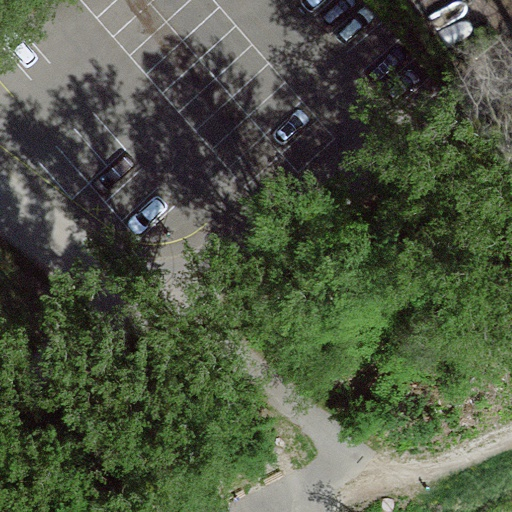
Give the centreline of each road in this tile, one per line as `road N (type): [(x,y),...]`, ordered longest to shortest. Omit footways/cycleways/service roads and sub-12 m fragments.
road 1 (residential): [(511,62),(142,333),(0,219)]
road 2 (track): [(142,333),(0,425)]
